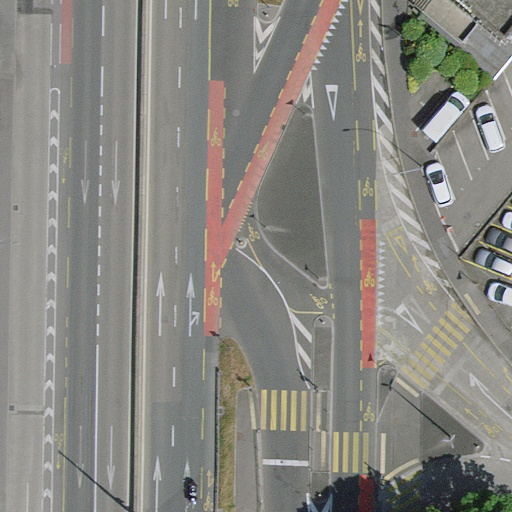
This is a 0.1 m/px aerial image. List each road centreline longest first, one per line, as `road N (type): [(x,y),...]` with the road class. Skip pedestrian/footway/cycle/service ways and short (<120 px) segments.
road 1 (primary): [(103,73),(32,412),(25,511)]
road 2 (primary): [(103,73),(95,511)]
road 3 (primary): [(291,511),(273,345),(200,198)]
road 4 (primary): [(181,511),(200,198)]
road 5 (tertiary): [(350,511),(350,233)]
road 6 (unclassified): [(511,417),(439,347),(350,233)]
road 7 (tertiary): [(350,233),(344,0)]
road 8 (primary): [(200,198),(309,0)]
road 9 (primary): [(200,198),(203,0)]
road 10 (unclassified): [(388,511),(453,480),(511,481)]
